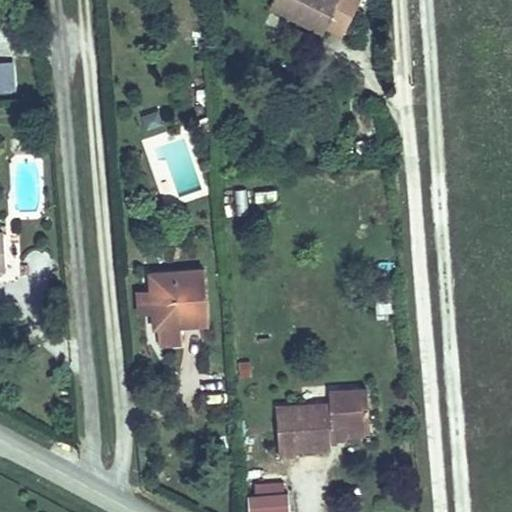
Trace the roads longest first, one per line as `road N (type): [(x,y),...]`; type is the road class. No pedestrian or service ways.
road 1 (unknown): [(435,511),(406,146)]
road 2 (tertiary): [(134,511),(0,441)]
